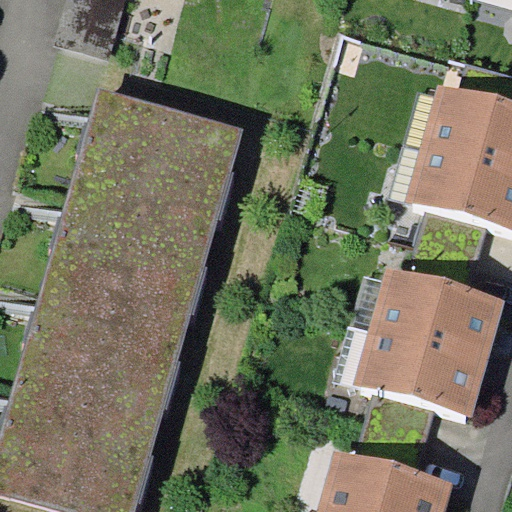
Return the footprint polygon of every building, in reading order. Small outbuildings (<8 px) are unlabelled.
[(460,0),(361,0),(352,32),(444,59),(460,0)] [(511,0),(473,0),(471,10),(511,20),(511,0)] [(511,118),(431,95),(397,211),(511,243),(511,118)] [(125,511),(232,139),(87,98),(0,402),(0,506),(20,511),(125,511)] [(493,315),(373,281),(341,392),(461,427),(493,315)] [(440,511),(444,498),(324,464),(310,511),(440,511)]
